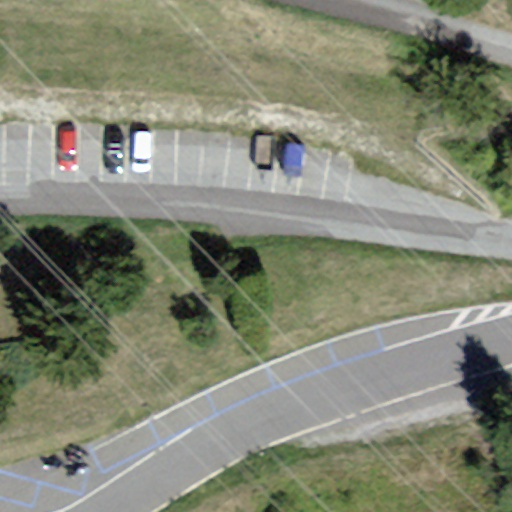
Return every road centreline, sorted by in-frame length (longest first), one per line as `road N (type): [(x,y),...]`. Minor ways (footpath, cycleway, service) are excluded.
road 1 (residential): [(511,241),(154,202),(0,201)]
road 2 (unclassified): [(511,341),(246,428),(107,511)]
road 3 (residential): [(511,48),(350,0)]
